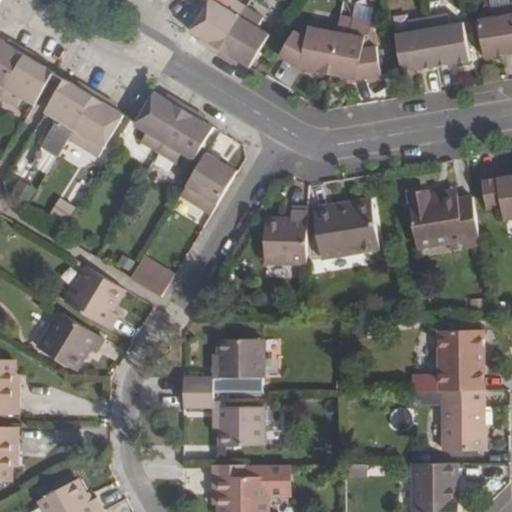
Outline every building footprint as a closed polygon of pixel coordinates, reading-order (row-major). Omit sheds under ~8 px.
[(246,8),(233,0),(210,0),(191,33),(221,50),(250,68),(270,35),(240,17),(246,8)] [(486,59),(511,54),(511,3),(491,7),(493,18),(479,20),(486,59)] [(403,73),(470,61),(464,22),(450,25),(448,14),(408,21),(410,32),(396,34),(403,73)] [(338,32),(330,75),(358,81),(382,77),(374,22),(341,16),(338,32)] [(330,75),(338,32),(310,27),(307,38),(295,31),(280,57),(302,69),(330,75)] [(26,54),(0,38),(0,97),(17,109),(23,99),(35,106),(55,73),(26,54)] [(96,97),(67,79),(45,113),(57,120),(52,130),(42,147),(59,158),(70,140),(96,97)] [(185,109),(156,92),(137,122),(135,126),(147,133),(142,143),(176,163),(182,154),(193,161),(214,127),(185,109)] [(125,115),(96,97),(70,140),(87,151),(93,141),(105,149),(125,115)] [(212,215),(238,171),(209,153),(182,197),(212,215)] [(511,220),(511,175),(483,180),(488,210),(503,208),(506,221),(511,220)] [(431,194),(433,202),(459,197),(457,189),(431,194)] [(433,202),(431,194),(431,192),(408,196),(418,250),(465,241),(466,248),(482,245),(474,197),(459,200),(459,197),(433,202)] [(18,195),(14,203),(24,210),(29,203),(18,195)] [(66,223),(74,207),(56,198),(48,215),(66,223)] [(333,206),(314,209),(323,259),(381,249),(373,202),(333,209),(333,206)] [(309,211),(292,211),(292,220),(266,219),(265,263),(308,264),(309,211)] [(123,253),(117,264),(128,270),(135,259),(123,253)] [(175,277),(144,258),(132,278),(162,296),(162,295),(164,296),(175,277)] [(121,316),(113,311),(126,290),(88,267),(67,302),(112,330),(121,316)] [(90,350),(98,354),(106,340),(60,312),(39,348),(77,371),(90,350)] [(440,331),(440,391),(443,391),(481,391),(480,370),(485,370),(485,330),(440,331)] [(265,377),(264,339),(219,340),(220,354),(220,379),(265,377)] [(14,384),(15,375),(15,360),(0,360),(0,414),(20,415),(21,384),(14,384)] [(214,385),(213,377),(184,377),(184,393),(184,409),(214,408),(214,401),(214,385)] [(481,391),(443,391),(443,452),(486,451),(485,391),(481,391)] [(265,407),(219,407),(220,432),(220,447),(265,446),(265,407)] [(19,458),(20,427),(0,426),(0,481),(12,482),(13,467),(14,458),(19,458)] [(454,511),(454,504),(454,479),(459,479),(459,463),(414,464),(413,505),(413,511),(454,511)] [(369,476),(368,464),(346,464),(346,477),(369,476)] [(248,465),(213,465),(213,496),(220,496),(220,505),(219,511),(268,511),(269,496),(289,496),(288,466),(248,466),(248,465)] [(79,480),(41,501),(46,511),(102,511),(105,510),(98,498),(91,502),(79,480)]
